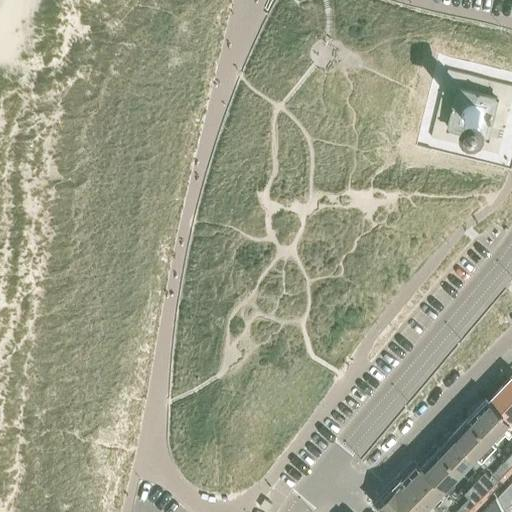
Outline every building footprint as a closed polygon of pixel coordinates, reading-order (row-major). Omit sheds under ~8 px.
[(498,154),(511,98),(511,85),(448,70),(431,137),(498,154)] [(511,376),(490,399),(490,400),(511,420),(511,376)] [(487,396),(467,416),(511,459),(511,420),(490,400),(490,399),(487,396)] [(511,459),(467,416),(453,431),(502,479),(511,468),(511,459)] [(453,431),(437,448),(486,495),(502,479),(453,431)] [(437,448),(421,465),(471,511),(486,495),(437,448)] [(414,459),(372,501),(383,511),(470,511),(471,511),(421,465),(420,465),(414,459)] [(511,511),(511,481),(499,496),(506,511),(511,511)] [(483,511),(502,511),(496,500),(483,511)]
